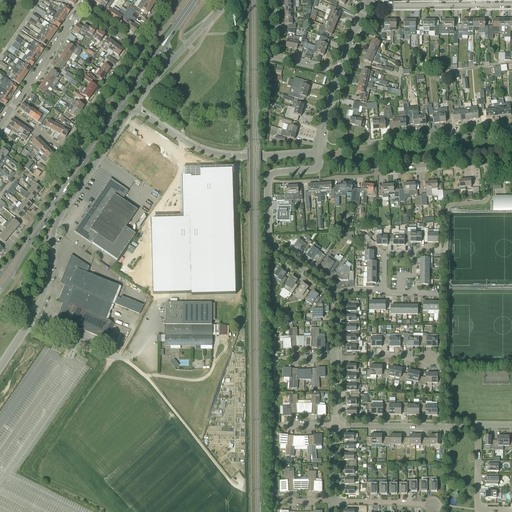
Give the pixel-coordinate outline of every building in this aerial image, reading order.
[(106,6),(109,8),(114,0),(102,0),(99,5),(105,8),(106,6)] [(144,0),(142,3),(151,9),(156,2),(154,0),(153,1),(151,0),(144,0)] [(151,9),(142,3),(141,2),(137,8),(131,4),(129,8),(139,14),(141,11),(146,14),(145,15),(147,16),(151,9)] [(62,4),(59,8),(59,9),(60,9),(68,14),(71,10),(62,4)] [(328,16),(331,17),(338,19),(340,14),(335,12),(336,8),(330,5),(328,10),(330,11),(328,16)] [(112,20),(117,13),(109,8),(107,10),(110,12),(107,17),(112,20)] [(128,8),(125,13),(120,9),(117,13),(112,20),(117,24),(120,19),(123,21),(131,10),(128,8)] [(61,24),(65,19),(56,13),(50,9),(48,11),(53,14),(51,17),(61,24)] [(56,13),(65,19),(68,14),(60,9),(59,9),(56,13)] [(132,16),(134,12),(131,10),(123,21),(126,23),(123,27),(128,31),(133,24),(135,21),(136,19),(132,16)] [(40,18),(34,14),(31,18),(37,22),(40,18)] [(50,22),(52,24),(58,28),(61,24),(51,17),(49,15),(49,16),(46,14),(45,15),(52,20),(50,22)] [(338,19),(331,17),(328,16),(326,21),(329,22),(336,25),(338,19)] [(296,24),(293,24),(292,19),(285,19),(285,25),(288,25),(288,29),(296,28),(296,24)] [(423,20),(423,28),(419,28),(419,31),(419,40),(419,45),(422,44),(422,36),(423,35),(423,32),(429,31),(429,20),(423,20)] [(439,34),(438,26),(435,26),(435,20),(429,20),(429,31),(435,31),(435,35),(435,36),(439,37),(439,34)] [(442,25),(440,25),(438,25),(438,26),(439,34),(442,35),(442,31),(448,31),(448,20),(442,20),(442,25)] [(467,20),(462,20),(462,24),(462,25),(458,25),(458,32),(458,39),(462,39),(462,31),(467,31),(467,20)] [(485,33),(485,39),(489,39),(489,26),(485,26),(485,24),(485,20),(479,20),(479,31),(479,33),(485,33)] [(493,20),(493,26),(489,26),(489,39),(493,39),(493,35),(499,35),(499,33),(499,20),(493,20)] [(329,22),(326,21),(323,26),(334,30),(336,25),(329,22)] [(404,21),(404,28),(404,29),(400,29),(400,35),(400,40),(402,40),(403,33),(410,33),(409,21),(404,21)] [(57,30),(49,24),(48,26),(46,25),(44,27),(54,34),(57,30)] [(138,28),(133,24),(128,31),(133,35),(138,28)] [(321,31),(325,33),(331,35),(334,30),(323,26),(318,24),(317,26),(322,28),(321,31)] [(73,31),(78,35),(82,28),(77,25),(73,31)] [(82,28),(78,35),(83,38),(85,35),(89,29),(84,25),(82,28)] [(99,31),(91,26),(89,29),(85,35),(93,41),(99,31)] [(41,31),(43,33),(51,38),(54,34),(44,27),(41,31)] [(40,37),(42,38),(48,42),(51,38),(43,33),(41,31),(38,35),(40,36),(40,37)] [(93,41),(89,45),(85,52),(93,58),(96,53),(90,49),(95,42),(95,41),(99,43),(105,36),(105,35),(99,31),(93,41)] [(40,36),(38,35),(35,40),(45,47),(48,42),(42,38),(40,37),(40,36)] [(324,38),(317,36),(315,40),(317,41),(315,46),(326,50),(328,45),(322,43),(324,38)] [(288,37),(287,40),(286,47),(291,49),(294,38),(288,37)] [(297,50),(299,43),(300,38),(294,37),(294,38),(291,49),(297,50)] [(106,52),(108,49),(113,43),(108,39),(103,46),(105,48),(104,50),(106,52)] [(373,39),(371,45),(377,48),(380,42),(377,41),(373,39)] [(41,53),(44,48),(36,43),(34,41),(30,46),(33,47),(41,53)] [(21,46),(15,42),(11,46),(16,50),(18,51),(21,46)] [(317,53),(322,55),(324,56),(326,50),(315,46),(304,42),(303,48),(313,52),(317,53)] [(65,50),(72,54),(75,55),(78,51),(80,52),(82,49),(73,43),(71,46),(69,44),(65,50)] [(108,49),(113,53),(118,46),(113,43),(108,49)] [(33,47),(30,46),(29,44),(26,49),(30,52),(38,58),(41,53),(33,47)] [(369,50),(378,54),(379,54),(381,49),(377,48),(371,45),(369,50)] [(118,46),(113,53),(118,57),(123,50),(118,46)] [(69,59),(71,61),(75,55),(72,54),(65,50),(62,55),(69,59)] [(386,61),(380,58),(377,57),(378,54),(369,50),(367,56),(383,62),(385,63),(386,61)] [(38,58),(30,52),(29,54),(28,53),(26,56),(35,62),(38,58)] [(21,60),(32,67),(35,62),(26,56),(25,55),(21,60)] [(71,61),(69,59),(62,55),(59,60),(65,64),(68,66),(71,61)] [(382,65),(383,62),(367,56),(364,61),(368,62),(371,64),(372,62),(379,64),(382,65)] [(110,57),(110,58),(107,61),(114,66),(117,62),(110,57)] [(16,65),(18,66),(22,69),(28,73),(30,69),(22,63),(19,60),(16,65)] [(68,66),(65,64),(59,60),(55,65),(65,71),(68,66)] [(104,65),(104,64),(100,70),(106,75),(110,69),(108,67),(104,65)] [(16,71),(25,77),(28,73),(22,69),(18,66),(16,65),(13,69),(16,71)] [(97,68),(94,72),(94,73),(94,75),(96,76),(99,79),(99,80),(101,82),(106,75),(100,70),(97,69),(97,68)] [(13,71),(11,74),(13,75),(16,77),(22,81),(25,77),(16,71),(13,69),(12,70),(13,71)] [(48,75),(55,80),(58,82),(59,80),(57,78),(59,75),(52,70),(48,75)] [(13,75),(10,79),(12,81),(12,80),(19,85),(22,81),(16,77),(13,75)] [(58,82),(55,80),(48,75),(44,80),(54,88),(58,83),(58,82)] [(7,86),(15,92),(18,87),(12,83),(6,79),(3,83),(7,86)] [(291,87),(294,88),(296,82),(293,82),(293,80),(290,79),(288,86),(291,87)] [(57,89),(54,88),(44,80),(41,85),(47,90),(49,88),(52,90),(52,89),(55,91),(57,89)] [(367,82),(360,81),(358,87),(370,89),(376,91),(376,88),(372,87),(373,84),(366,83),(367,82)] [(0,88),(3,91),(11,96),(15,92),(7,86),(3,83),(1,83),(0,84),(0,88)] [(91,83),(89,86),(87,89),(93,94),(97,86),(95,85),(95,86),(91,83)] [(302,84),(300,84),(298,89),(301,90),(308,92),(310,87),(302,84)] [(37,90),(44,95),(48,98),(50,96),(53,98),(55,96),(47,90),(41,85),(37,90)] [(83,87),(81,90),(79,93),(75,91),(73,93),(82,100),(85,97),(86,98),(86,99),(88,100),(93,94),(87,89),(83,87)] [(370,89),(358,87),(357,92),(361,93),(360,100),(360,101),(360,102),(366,104),(366,102),(367,102),(370,89)] [(0,94),(2,97),(8,101),(11,96),(3,91),(0,88),(0,94)] [(308,92),(301,90),(298,89),(295,88),(293,94),(306,98),(308,92)] [(8,101),(2,97),(0,94),(0,101),(1,103),(5,105),(8,101)] [(80,112),(81,110),(84,105),(82,104),(82,105),(74,100),(70,106),(80,112)] [(19,109),(24,113),(28,107),(30,104),(25,101),(19,109)] [(298,102),(293,101),(292,104),(297,105),(296,109),(303,111),(304,105),(297,103),(298,102)] [(389,120),(393,119),(394,128),(400,127),(399,116),(393,117),(392,113),(391,105),(387,106),(388,110),(389,120)] [(404,112),(399,113),(399,116),(400,127),(406,127),(405,116),(409,116),(409,112),(408,112),(408,105),(403,106),(404,112)] [(70,106),(67,109),(64,115),(68,119),(71,115),(74,117),(73,118),(75,120),(80,112),(70,106)] [(350,124),(355,126),(357,119),(359,107),(353,106),(352,111),(353,111),(352,117),(350,117),(350,120),(350,121),(350,124)] [(32,110),(28,107),(24,113),(28,116),(32,110)] [(297,121),(299,116),(301,116),(303,111),(296,109),(288,107),(285,117),(297,121)] [(440,123),(446,122),(445,114),(447,114),(447,108),(439,109),(439,115),(440,123)] [(39,109),(37,113),(33,119),(41,124),(48,115),(39,109)] [(37,113),(32,110),(28,116),(33,119),(37,113)] [(384,110),(385,117),(378,118),(379,129),(386,129),(385,120),(389,120),(388,110),(384,110)] [(422,115),(419,115),(420,125),(426,124),(426,119),(428,119),(427,110),(422,111),(422,115)] [(414,126),(420,125),(419,115),(413,116),(412,112),(411,112),(409,112),(409,116),(410,125),(414,124),(414,126)] [(12,119),(8,125),(6,129),(11,132),(11,131),(17,123),(12,119)] [(45,127),(50,130),(54,123),(46,119),(42,125),(43,126),(45,122),(47,123),(45,127)] [(363,126),(365,121),(357,119),(355,126),(361,127),(361,125),(363,126)] [(55,121),(54,123),(50,130),(55,132),(60,123),(55,121)] [(16,134),(17,132),(22,126),(17,123),(11,131),(16,134)] [(63,129),(65,126),(60,123),(55,132),(60,135),(63,129)] [(297,128),(290,126),(288,125),(286,131),(296,134),(297,128)] [(22,135),(26,129),(22,126),(17,132),(22,135)] [(26,129),(22,135),(21,137),(25,141),(27,138),(29,136),(31,132),(26,129)] [(60,135),(65,138),(69,131),(63,129),(60,135)] [(286,131),(282,130),(281,133),(288,135),(287,137),(294,139),(296,134),(286,131)] [(32,143),(34,145),(27,152),(25,150),(21,155),(26,157),(28,153),(29,154),(32,152),(31,152),(34,149),(34,150),(41,142),(37,138),(32,143)] [(41,142),(34,150),(38,153),(45,146),(41,142)] [(45,146),(38,153),(37,154),(41,158),(49,150),(45,146)] [(6,156),(8,154),(2,149),(0,151),(0,154),(7,160),(9,162),(12,164),(15,167),(17,165),(6,156)] [(41,158),(40,159),(44,163),(48,159),(53,154),(49,150),(41,158)] [(24,167),(25,168),(29,172),(34,165),(30,161),(24,167)] [(184,219),(152,219),(153,294),(192,294),(192,296),(236,295),(234,170),(201,171),(201,178),(193,178),(193,177),(183,177),(184,219)] [(125,228),(137,210),(122,200),(127,191),(110,179),(91,206),(74,232),(92,244),(97,247),(95,250),(98,251),(99,249),(117,261),(131,240),(135,235),(125,228)] [(432,196),(432,190),(431,182),(425,183),(426,190),(426,194),(421,194),(421,196),(422,206),(427,206),(426,197),(432,196)] [(443,197),(443,192),(443,191),(438,191),(437,184),(437,182),(431,182),(432,190),(432,196),(438,196),(438,201),(443,201),(443,197)] [(331,194),(331,200),(334,200),(334,190),(332,191),(331,183),(325,184),(326,194),(331,194)] [(334,200),(334,203),(339,203),(339,199),(338,199),(338,196),(339,196),(340,196),(346,197),(346,193),(346,194),(347,183),(341,183),(341,186),(340,189),(334,188),(334,190),(334,200)] [(351,194),(350,201),(355,202),(357,189),(353,188),(353,187),(352,187),(353,184),(347,183),(346,194),(351,194)] [(31,188),(37,194),(41,189),(37,186),(35,184),(31,188)] [(367,196),(367,193),(368,185),(362,184),(362,188),(361,188),(361,189),(357,189),(355,202),(355,206),(359,206),(360,198),(363,198),(362,204),(366,205),(367,199),(367,196)] [(382,187),(379,188),(379,197),(383,196),(383,198),(389,198),(388,196),(388,193),(388,185),(384,186),(384,184),(382,184),(382,186),(382,187)] [(404,195),(410,194),(410,184),(403,184),(404,188),(403,188),(404,189),(399,190),(400,202),(405,202),(404,195)] [(305,192),(306,203),(309,203),(309,197),(315,196),(314,185),(308,185),(308,192),(305,192)] [(377,188),(374,188),(374,186),(368,185),(367,193),(367,196),(376,197),(377,188)] [(388,185),(388,193),(388,196),(394,195),(394,202),(400,202),(399,190),(394,190),(394,189),(394,185),(388,185)] [(287,194),(284,196),(285,201),(293,200),(293,197),(292,186),(286,187),(287,194)] [(298,193),(298,189),(298,186),(292,186),(293,197),(293,200),(293,201),(299,199),(299,200),(302,200),(302,196),(299,196),(299,195),(298,193)] [(18,194),(25,200),(29,203),(33,198),(27,193),(21,188),(19,191),(20,192),(18,194)] [(37,194),(31,188),(27,193),(33,198),(37,194)] [(511,208),(511,198),(505,199),(503,199),(494,199),(494,204),(491,204),(491,208),(494,208),(494,209),(511,208)] [(25,200),(22,204),(28,209),(32,205),(29,203),(25,200)] [(22,204),(18,209),(24,214),(28,209),(22,204)] [(24,214),(18,209),(15,206),(11,211),(14,213),(20,219),(24,214)] [(277,210),(277,221),(290,221),(290,212),(291,212),(291,206),(278,206),(278,210),(277,210)] [(13,220),(9,224),(9,225),(16,230),(20,225),(13,220)] [(3,227),(5,229),(12,234),(16,230),(9,225),(9,224),(6,222),(3,227)] [(2,234),(8,239),(12,234),(5,229),(2,234)] [(424,237),(424,240),(425,240),(427,240),(427,243),(433,243),(433,234),(428,234),(428,230),(428,229),(425,229),(424,234),(424,237)] [(410,243),(416,243),(416,234),(416,230),(410,230),(410,232),(408,232),(407,240),(410,240),(410,243)] [(404,240),(407,240),(408,232),(408,231),(404,231),(404,234),(399,234),(399,237),(399,245),(404,246),(404,240)] [(371,240),(366,235),(365,234),(364,233),(363,233),(361,233),(360,233),(364,237),(369,242),(371,240)] [(441,233),(438,233),(438,234),(433,234),(433,243),(438,243),(438,240),(441,240),(441,233)] [(390,243),(393,243),(393,245),(399,245),(399,237),(399,234),(399,237),(394,237),(394,235),(390,235),(390,243)] [(416,234),(416,243),(421,243),(421,240),(424,240),(424,237),(424,234),(422,234),(416,234)] [(387,243),(390,243),(390,235),(387,235),(387,237),(382,237),(382,245),(387,245),(387,243)] [(305,252),(312,243),(307,239),(303,243),(301,242),(301,240),(299,240),(297,241),(297,243),(294,248),(301,253),(303,250),(305,252)] [(310,251),(306,256),(310,259),(312,261),(313,259),(317,262),(319,260),(321,262),(325,257),(322,255),(323,254),(319,251),(317,250),(319,247),(315,244),(310,251)] [(60,283),(65,285),(65,284),(113,304),(139,314),(143,305),(128,299),(121,296),(120,299),(116,297),(120,287),(87,274),(90,268),(71,255),(60,283)] [(333,271),(339,262),(330,255),(321,267),(328,272),(330,269),(333,271)] [(339,269),(335,274),(336,277),(341,281),(348,281),(348,280),(354,280),(354,272),(350,272),(350,269),(344,265),(341,266),(339,269)] [(280,282),(283,284),(287,279),(284,277),(286,274),(282,271),(283,270),(279,268),(277,272),(275,271),(273,275),(273,277),(275,277),(278,279),(280,281),(280,282)] [(288,282),(283,289),(291,294),(297,287),(294,285),(295,284),(298,280),(292,276),(289,280),(288,280),(287,280),(287,281),(287,282),(288,282)] [(366,284),(366,287),(373,287),(373,284),(376,284),(376,278),(367,278),(367,284),(366,284)] [(65,284),(65,285),(58,301),(63,303),(107,320),(113,304),(65,284)] [(303,284),(296,293),(301,297),(299,300),(302,302),(309,292),(307,290),(308,288),(303,284)] [(313,291),(306,302),(312,306),(313,303),(316,305),(320,299),(318,297),(319,295),(313,291)] [(347,312),(351,312),(352,312),(356,312),(356,311),(358,311),(360,311),(360,308),(359,308),(358,301),(350,301),(350,302),(352,302),(352,304),(351,304),(351,305),(351,306),(347,306),(347,312)] [(111,322),(107,320),(63,303),(56,320),(104,339),(111,322)] [(165,320),(163,320),(163,324),(165,324),(165,325),(165,335),(165,337),(177,337),(178,335),(191,335),(191,325),(212,325),(212,320),(215,320),(215,304),(212,304),(211,303),(167,303),(166,304),(165,320)] [(313,314),(312,314),(312,322),(321,322),(321,321),(321,318),(323,318),(323,317),(324,317),(324,316),(324,315),(324,314),(323,314),(323,312),(323,309),(322,309),(322,305),(319,303),(317,306),(317,309),(315,309),(313,309),(313,314)] [(358,318),(358,312),(358,311),(356,311),(356,312),(352,312),(352,314),(351,315),(351,316),(347,316),(347,322),(352,322),(356,322),(356,321),(358,321),(358,318)] [(351,326),(347,326),(347,332),(351,332),(352,332),(356,332),(356,331),(356,328),(360,328),(360,321),(358,321),(356,321),(356,322),(352,322),(352,324),(351,325),(351,326)] [(280,342),(283,342),(283,349),(288,348),(288,347),(290,347),(290,348),(294,348),(292,328),(293,328),(292,323),(286,323),(286,325),(288,328),(289,336),(280,337),(280,342)] [(165,338),(165,346),(201,346),(204,346),(204,349),(212,349),(212,346),(212,336),(212,325),(191,325),(191,335),(178,335),(177,337),(165,337),(165,338)] [(292,328),(294,348),(298,348),(297,346),(304,346),(304,337),(297,337),(297,328),(293,328),(292,328)] [(304,337),(304,346),(310,346),(310,348),(314,348),(315,328),(311,328),(310,337),(304,337)] [(326,341),(325,341),(325,339),(324,339),(319,339),(319,328),(315,328),(314,348),(318,348),(318,347),(320,347),(320,348),(325,349),(325,344),(326,344),(326,341)] [(347,342),(351,342),(352,342),(356,342),(356,341),(356,338),(359,338),(359,332),(359,331),(356,331),(356,332),(352,332),(352,334),(351,335),(351,336),(347,336),(347,342)] [(395,338),(395,347),(400,347),(400,344),(404,344),(404,334),(400,334),(395,334),(395,338)] [(404,344),(408,344),(408,347),(413,347),(413,338),(413,335),(413,334),(408,334),(404,334),(404,344)] [(432,347),(432,338),(432,335),(427,335),(427,334),(423,334),(423,336),(423,345),(426,345),(426,347),(432,347)] [(382,335),(376,335),(376,338),(376,347),(382,347),(382,344),(386,344),(386,337),(382,337),(382,335)] [(419,347),(419,344),(422,344),(422,347),(423,347),(423,345),(423,336),(419,336),(418,335),(413,335),(413,338),(413,347),(419,347)] [(376,347),(376,338),(371,338),(371,337),(367,337),(367,344),(371,344),(371,347),(376,347)] [(386,337),(386,344),(389,344),(389,347),(395,347),(395,338),(389,338),(389,337),(386,337)] [(432,338),(432,347),(437,347),(437,345),(441,345),(441,337),(437,337),(437,338),(432,338)] [(360,348),(359,348),(359,341),(356,341),(356,342),(352,342),(352,344),(351,345),(351,346),(347,346),(347,352),(351,352),(351,353),(355,353),(355,352),(356,352),(356,351),(360,351),(360,348)] [(355,365),(355,364),(351,364),(351,365),(347,365),(347,371),(351,371),(351,372),(352,373),(352,375),(357,375),(357,376),(359,376),(359,369),(357,369),(356,365),(355,365)] [(376,376),(376,366),(370,366),(370,371),(367,371),(367,377),(370,377),(370,376),(376,376)] [(385,378),(386,372),(382,372),(382,366),(376,366),(376,376),(381,376),(381,378),(385,378)] [(390,372),(386,372),(385,378),(389,379),(389,376),(395,378),(397,368),(391,367),(390,372)] [(293,389),(294,369),(290,369),(290,370),(288,370),(288,369),(283,368),(283,377),(289,378),(289,389),(293,389)] [(314,369),(315,389),(320,388),(319,378),(325,377),(325,368),(320,368),(320,370),(318,370),(318,369),(314,369)] [(399,382),(400,381),(403,382),(404,375),(401,375),(402,369),(397,368),(395,378),(394,380),(399,382)] [(298,380),(304,380),(304,371),(298,371),(298,369),(294,369),(293,389),(297,389),(298,380)] [(304,371),(304,380),(311,380),(311,389),(315,389),(314,369),(310,369),(311,371),(304,371)] [(404,375),(403,382),(406,382),(407,381),(412,383),(412,381),(414,372),(409,371),(408,375),(407,376),(404,375)] [(422,385),(422,379),(419,378),(420,373),(414,372),(412,381),(418,382),(417,385),(422,385)] [(426,379),(422,379),(422,385),(426,386),(426,383),(432,383),(432,374),(426,374),(426,379)] [(432,374),(432,383),(437,384),(437,385),(441,385),(441,379),(438,379),(438,374),(432,374)] [(352,383),(352,385),(357,385),(357,386),(359,386),(360,386),(360,379),(357,379),(357,376),(357,375),(352,375),(347,375),(347,381),(351,381),(351,382),(352,383)] [(351,385),(347,385),(347,391),(351,391),(351,392),(352,393),(352,395),(351,395),(359,395),(359,389),(357,389),(357,386),(357,385),(352,385),(351,385)] [(294,415),(293,395),(289,396),(289,403),(284,404),(284,407),(284,416),(289,416),(289,414),(291,414),(291,415),(294,415)] [(304,413),(304,404),(298,404),(297,395),(293,395),(294,415),(298,415),(298,413),(304,413)] [(314,415),(316,395),(311,395),(311,404),(304,404),(304,413),(311,413),(311,415),(314,415)] [(316,395),(314,415),(318,415),(318,414),(320,414),(320,415),(325,416),(325,406),(325,404),(319,404),(320,395),(317,395),(316,395)] [(351,399),(347,399),(347,405),(351,405),(353,405),(357,405),(359,405),(359,402),(359,395),(351,395),(351,396),(352,396),(352,398),(351,399)] [(395,415),(395,405),(395,401),(390,401),(390,403),(386,403),(386,410),(389,410),(389,415),(395,415)] [(419,415),(419,410),(422,410),(422,404),(422,401),(419,401),(419,403),(413,403),(413,406),(413,415),(419,415)] [(371,415),(377,415),(377,405),(371,405),(371,403),(368,403),(368,406),(368,409),(371,409),(371,415)] [(386,410),(386,403),(383,403),(383,405),(377,405),(377,415),(383,415),(383,409),(386,410)] [(404,410),(404,403),(401,403),(401,405),(395,405),(395,415),(401,415),(401,410),(404,410)] [(413,415),(413,406),(408,406),(408,403),(404,403),(404,410),(407,410),(407,415),(413,415)] [(431,416),(431,406),(426,406),(426,404),(422,404),(422,410),(425,410),(425,415),(431,416)] [(440,410),(440,404),(437,404),(437,406),(431,406),(431,416),(437,416),(437,410),(440,410)] [(353,408),(352,408),(351,409),(347,409),(347,415),(352,415),(352,416),(356,416),(356,415),(357,415),(357,412),(359,412),(359,405),(357,405),(353,405),(353,408)] [(350,442),(350,444),(354,444),(354,445),(356,445),(356,444),(356,438),(354,438),(354,434),(353,434),(353,433),(349,433),(349,434),(344,434),(344,440),(348,440),(348,441),(349,442),(350,442)] [(280,445),(280,449),(286,449),(285,456),(290,456),(291,436),(287,436),(287,437),(285,437),(285,436),(280,435),(280,445)] [(314,436),(311,436),(312,456),(312,460),(313,462),(315,462),(315,459),(317,459),(316,450),(316,446),(322,446),(321,444),(321,435),(316,435),(316,437),(314,437),(314,436)] [(366,439),(366,446),(371,446),(371,445),(376,445),(376,435),(370,435),(371,435),(371,438),(370,438),(370,439),(366,439)] [(376,435),(376,445),(381,445),(381,446),(386,446),(386,440),(383,440),(383,438),(382,438),(382,435),(376,435)] [(386,440),(386,446),(390,446),(390,445),(396,445),(396,435),(390,435),(390,438),(389,438),(389,440),(386,440)] [(396,435),(396,445),(401,445),(401,446),(405,446),(405,440),(402,440),(402,439),(401,439),(401,436),(402,436),(402,435),(396,435)] [(405,440),(405,446),(410,446),(410,445),(415,445),(415,436),(409,435),(409,436),(410,436),(410,439),(408,439),(408,440),(405,440)] [(291,436),(290,456),(294,456),(294,447),(301,447),(301,438),(294,438),(294,436),(291,436)] [(312,460),(312,456),(311,436),(307,436),(307,438),(301,438),(301,447),(307,447),(308,456),(308,462),(312,462),(311,460),(312,460)] [(415,436),(415,445),(420,445),(420,446),(425,446),(425,440),(422,440),(422,439),(421,439),(421,436),(415,436)] [(429,445),(435,445),(435,436),(429,436),(429,439),(428,439),(428,440),(425,440),(425,446),(429,446),(429,445)] [(435,445),(434,449),(440,449),(440,447),(444,447),(444,440),(441,440),(441,439),(440,439),(440,438),(440,436),(441,436),(435,436),(435,445)] [(494,448),(494,442),(491,442),(491,437),(485,437),(484,437),(483,437),(483,438),(482,439),(483,440),(483,441),(484,441),(485,441),(485,446),(490,446),(490,448),(494,448)] [(494,442),(494,448),(498,448),(498,446),(503,446),(503,437),(497,437),(497,442),(494,442)] [(503,437),(503,446),(509,446),(509,449),(511,448),(511,442),(509,442),(509,437),(503,437)] [(348,444),(344,444),(344,450),(348,450),(349,450),(349,451),(349,452),(350,452),(350,454),(354,454),(354,455),(356,455),(356,453),(356,449),(357,449),(359,446),(359,444),(356,444),(356,445),(354,445),(354,444),(350,444),(348,444)] [(349,462),(350,462),(350,464),(348,464),(356,464),(356,455),(354,455),(354,454),(350,454),(344,454),(344,460),(349,460),(349,461),(349,462)] [(487,472),(498,472),(498,465),(500,465),(500,462),(489,461),(489,465),(485,465),(485,466),(486,467),(487,468),(487,472)] [(345,475),(350,475),(354,475),(354,474),(354,471),(357,471),(356,464),(348,464),(348,465),(350,465),(350,467),(349,467),(349,468),(349,469),(345,469),(345,475)] [(285,465),(286,469),(285,469),(286,481),(280,481),(280,492),(285,492),(285,491),(287,490),(287,492),(291,491),(289,468),(288,469),(288,465),(285,465)] [(301,481),(301,478),(301,477),(294,477),(294,471),(294,468),(289,468),(291,491),(295,491),(295,489),(301,489),(301,481)] [(311,491),(312,471),(308,471),(307,481),(301,481),(301,489),(307,489),(307,491),(311,491)] [(312,471),(311,491),(315,491),(315,490),(317,490),(317,492),(322,492),(322,483),(321,483),(321,480),(316,480),(316,472),(312,471)] [(354,475),(350,475),(350,477),(349,478),(349,479),(345,479),(345,485),(350,485),(355,485),(355,484),(355,481),(357,481),(357,474),(354,474),(354,475)] [(490,487),(494,487),(494,486),(498,486),(498,483),(499,483),(499,478),(498,478),(498,475),(486,475),(486,485),(490,485),(490,487)] [(427,477),(426,481),(427,481),(427,489),(431,489),(431,492),(437,492),(437,490),(438,490),(438,486),(437,486),(437,481),(431,481),(431,477),(427,477)] [(407,480),(407,484),(407,489),(411,489),(411,492),(417,492),(417,489),(417,481),(412,481),(412,480),(407,480)] [(427,492),(427,489),(427,481),(426,481),(422,481),(421,480),(417,480),(417,481),(417,489),(421,489),(421,492),(427,492)] [(377,495),(377,492),(377,484),(371,484),(371,483),(367,483),(367,492),(371,492),(371,495),(377,495)] [(382,483),(377,483),(377,484),(377,492),(381,492),(381,495),(387,495),(387,492),(387,484),(382,484),(382,483)] [(387,483),(387,484),(387,492),(391,492),(391,495),(397,495),(397,492),(397,484),(391,484),(391,483),(387,483)] [(397,483),(397,484),(397,492),(401,492),(401,495),(407,495),(407,489),(407,484),(402,484),(402,483),(397,483)] [(355,485),(350,485),(350,487),(349,488),(349,489),(345,489),(345,495),(349,495),(349,496),(353,496),(353,495),(354,495),(354,491),(359,491),(359,484),(355,484),(355,485)] [(501,494),(501,489),(491,489),(491,492),(486,492),(486,499),(487,499),(487,500),(488,500),(489,500),(490,500),(490,499),(497,499),(497,494),(501,494)]
